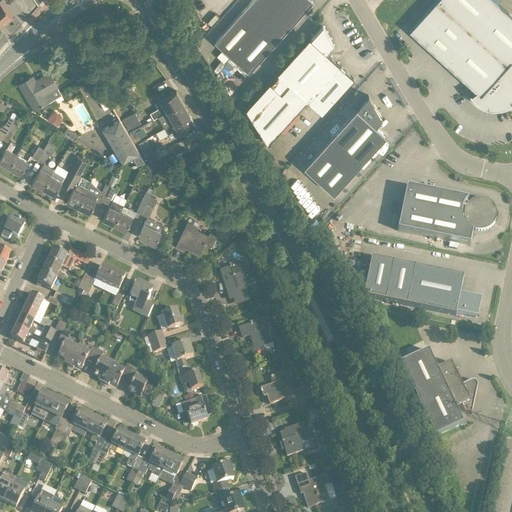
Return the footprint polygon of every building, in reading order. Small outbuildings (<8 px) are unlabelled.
[(251,0),(214,42),(231,58),(283,0),(251,0)] [(248,73),(304,11),(313,2),(311,0),(283,0),(231,58),(248,73)] [(436,0),(409,30),(475,90),(471,94),(470,93),(469,94),(470,95),(472,97),(473,99),(475,100),(476,101),(478,103),(480,104),(482,105),(484,106),(486,106),(488,107),(490,107),(492,107),(494,108),(496,108),(498,107),(500,107),(502,107),(504,106),(506,105),(508,104),(510,103),(511,102),(511,101),(510,102),(508,99),(510,98),(511,97),(511,96),(511,60),(507,65),(472,33),(498,4),(494,0),(436,0)] [(0,20),(3,24),(12,15),(0,1),(0,20)] [(511,60),(511,15),(498,4),(472,33),(507,65),(511,60)] [(288,83),(306,100),(338,64),(326,53),(334,45),(323,26),(311,39),(309,37),(277,73),(278,74),(288,83)] [(353,78),(338,64),(306,100),(321,113),(353,78)] [(19,85),(29,102),(34,110),(48,101),(44,95),(57,87),(49,73),(35,81),(33,76),(19,85)] [(306,100),(288,83),(278,74),(270,82),(269,81),(245,108),(267,143),(306,100)] [(158,117),(167,111),(183,102),(176,91),(160,100),(161,100),(154,103),(158,108),(150,113),(153,119),(158,117)] [(368,95),(304,166),(333,193),(386,135),(375,126),(382,119),(368,95)] [(167,111),(171,119),(162,124),(164,127),(189,113),(183,102),(167,111)] [(55,109),(48,118),(57,125),(64,116),(55,109)] [(129,130),(134,128),(130,122),(139,117),(136,112),(123,119),(129,130)] [(175,136),(195,124),(189,113),(164,127),(168,134),(172,132),(175,136)] [(10,116),(4,125),(0,131),(0,137),(2,139),(9,128),(14,119),(10,116)] [(122,163),(140,153),(119,119),(102,129),(122,163)] [(14,131),(9,128),(2,139),(7,142),(14,131)] [(136,130),(130,133),(135,141),(141,138),(136,130)] [(37,160),(43,149),(48,141),(52,136),(47,133),(39,146),(32,157),(37,160)] [(0,156),(0,162),(8,167),(16,154),(10,151),(15,143),(10,140),(6,148),(5,148),(0,156)] [(43,163),(48,154),(50,156),(56,146),(48,141),(43,149),(37,160),(43,163)] [(142,151),(147,160),(154,156),(157,154),(151,145),(142,151)] [(27,161),(16,154),(8,167),(19,174),(27,161)] [(66,187),(76,168),(82,158),(77,156),(65,177),(54,170),(51,175),(43,188),(54,195),(61,183),(66,187)] [(154,156),(147,160),(144,162),(148,168),(158,162),(154,156)] [(75,182),(82,171),(87,161),(82,158),(76,168),(66,187),(72,190),(66,202),(78,207),(87,188),(75,182)] [(43,188),(51,175),(54,170),(43,164),(40,169),(40,168),(32,181),(43,188)] [(105,183),(102,190),(100,190),(98,193),(87,188),(78,207),(89,213),(95,201),(102,204),(111,185),(105,183)] [(114,225),(120,211),(123,205),(110,199),(116,188),(111,185),(102,204),(108,207),(102,219),(114,225)] [(407,188),(406,190),(398,232),(470,247),(473,233),(471,232),(472,230),(473,230),(476,231),(477,232),(479,232),(480,232),(482,232),(483,232),(486,231),(488,230),(489,230),(490,229),(491,228),(492,227),(493,226),(494,225),(494,224),(495,223),(496,221),(496,220),(496,218),(496,217),(497,216),(496,213),(496,212),(496,211),(495,210),(494,208),(493,207),(493,205),(492,205),(490,203),(488,202),(487,201),(485,200),(484,200),(482,200),(481,200),(479,200),(478,200),(476,200),(475,200),(474,201),(471,202),(469,204),(468,205),(466,203),(468,201),(407,188)] [(141,214),(146,203),(151,193),(146,191),(136,212),(141,214)] [(154,206),(146,203),(141,214),(148,218),(154,206)] [(132,216),(120,211),(114,225),(125,230),(132,216)] [(11,218),(7,227),(1,237),(8,241),(12,235),(18,238),(25,226),(19,223),(20,222),(18,221),(18,222),(11,218)] [(152,227),(144,223),(138,236),(154,244),(163,225),(155,221),(152,227)] [(203,243),(206,244),(211,247),(217,235),(210,232),(208,235),(195,229),(196,226),(187,221),(175,247),(183,251),(185,247),(199,254),(203,243)] [(0,249),(0,263),(5,266),(11,255),(0,249)] [(48,262),(61,268),(69,272),(74,260),(53,250),(48,262)] [(89,261),(78,256),(76,261),(87,266),(89,261)] [(463,278),(393,263),(371,259),(363,298),(455,317),(456,315),(464,317),(475,319),(479,300),(468,298),(460,296),(463,278)] [(48,262),(42,273),(56,280),(62,282),(64,277),(59,274),(61,268),(48,262)] [(229,301),(246,296),(244,289),(251,287),(244,264),(231,268),(230,267),(228,267),(229,270),(220,273),(225,287),(230,286),(233,299),(229,300),(229,301)] [(95,281),(107,286),(113,272),(102,267),(95,281)] [(118,292),(121,287),(125,278),(113,272),(107,286),(118,292)] [(50,291),(56,280),(42,273),(37,285),(50,291)] [(85,276),(83,279),(78,290),(83,293),(90,278),(85,276)] [(95,281),(90,278),(83,293),(88,295),(95,281)] [(137,284),(130,298),(138,302),(136,305),(143,309),(140,315),(147,318),(153,306),(146,302),(148,299),(149,300),(150,298),(149,297),(152,291),(137,284)] [(31,295),(26,306),(38,312),(44,301),(31,295)] [(59,303),(64,306),(70,308),(72,303),(55,295),(53,300),(59,303)] [(122,298),(117,295),(112,306),(117,309),(122,298)] [(64,306),(59,303),(56,309),(67,314),(70,308),(64,306)] [(33,323),(38,312),(26,306),(21,317),(33,323)] [(167,331),(173,329),(182,326),(180,321),(179,321),(176,311),(162,316),(167,331)] [(16,328),(28,334),(34,337),(36,332),(30,329),(33,323),(21,317),(16,328)] [(250,326),(249,327),(239,330),(242,339),(250,336),(256,356),(257,356),(256,354),(261,352),(262,354),(265,353),(263,348),(270,345),(266,331),(271,330),(267,319),(252,324),(251,324),(249,324),(250,326)] [(54,333),(55,334),(61,336),(62,335),(66,326),(59,322),(54,333)] [(34,337),(28,334),(16,328),(11,339),(25,346),(28,347),(31,340),(39,344),(36,351),(45,355),(50,344),(39,339),(34,337)] [(44,328),(39,339),(50,344),(55,334),(54,333),(44,328)] [(147,337),(150,346),(164,341),(161,333),(147,337)] [(62,335),(61,336),(56,346),(62,349),(57,358),(65,362),(63,364),(68,367),(77,349),(65,343),(68,338),(62,335)] [(167,350),(164,341),(150,346),(153,355),(167,350)] [(172,348),(176,363),(175,364),(177,371),(186,368),(184,361),(193,358),(188,343),(172,348)] [(91,349),(91,350),(88,355),(77,349),(68,367),(73,369),(74,367),(81,370),(86,361),(92,364),(97,352),(91,349)] [(100,360),(102,356),(103,355),(97,352),(92,364),(97,366),(92,375),(100,379),(99,382),(103,384),(112,366),(100,360)] [(471,382),(470,382),(461,386),(451,364),(437,370),(428,352),(400,365),(434,438),(463,425),(455,409),(461,406),(464,412),(471,414),(471,415),(471,416),(477,387),(477,386),(477,385),(477,384),(476,383),(475,382),(474,382),(473,382),(472,382),(471,382)] [(124,372),(112,366),(103,384),(108,386),(109,384),(117,388),(121,379),(127,381),(132,369),(126,366),(124,372)] [(189,368),(187,368),(176,372),(182,388),(184,394),(191,392),(203,388),(198,373),(190,375),(188,368),(189,368)] [(141,373),(132,369),(127,381),(132,384),(128,393),(135,396),(134,399),(139,401),(142,395),(148,398),(153,386),(138,379),(141,373)] [(26,383),(29,377),(24,374),(21,381),(26,383)] [(287,374),(280,376),(270,379),(272,386),(260,390),(263,398),(266,397),(269,406),(287,400),(284,393),(292,390),(287,374)] [(26,385),(21,383),(18,390),(23,393),(26,385)] [(35,389),(26,385),(23,393),(21,396),(30,400),(35,389)] [(41,410),(48,414),(55,400),(42,393),(35,407),(32,413),(38,416),(41,410)] [(157,411),(159,407),(165,396),(158,393),(151,408),(157,411)] [(183,413),(185,412),(188,420),(190,427),(207,422),(206,418),(212,416),(206,397),(180,405),(180,406),(181,405),(183,413)] [(68,406),(55,400),(48,414),(55,417),(50,426),(56,429),(55,431),(56,432),(50,444),(55,447),(67,423),(61,420),(63,415),(68,406)] [(25,410),(22,408),(11,403),(8,408),(23,415),(25,410)] [(20,420),(23,415),(8,408),(6,414),(20,420)] [(73,426),(67,423),(55,447),(61,450),(67,437),(68,438),(71,432),(76,435),(79,429),(86,433),(93,419),(80,412),(73,426)] [(29,418),(23,415),(20,420),(17,428),(23,430),(29,418)] [(93,419),(86,433),(93,436),(90,442),(96,445),(99,439),(106,425),(93,419)] [(285,450),(284,450),(286,459),(296,456),(304,453),(301,445),(313,441),(310,431),(304,433),(302,426),(284,432),(285,433),(280,435),(283,443),(281,444),(281,445),(283,444),(285,450)] [(105,442),(99,454),(93,466),(99,469),(105,456),(106,457),(109,451),(115,454),(117,448),(124,452),(131,438),(118,432),(111,445),(105,442)] [(0,434),(0,441),(8,445),(10,442),(11,440),(0,434)] [(144,444),(131,438),(124,452),(131,455),(126,467),(132,470),(126,482),(132,485),(138,473),(144,461),(137,458),(144,444)] [(0,448),(5,451),(8,445),(0,441),(0,448)] [(8,445),(5,451),(3,455),(9,458),(16,445),(10,442),(8,445)] [(88,463),(93,466),(99,454),(94,451),(88,463)] [(144,476),(147,470),(153,473),(151,476),(158,480),(162,471),(169,457),(157,451),(150,463),(144,460),(144,461),(138,473),(132,485),(137,488),(143,476),(144,476)] [(165,483),(167,480),(172,483),(175,477),(182,464),(169,457),(162,471),(158,480),(165,483)] [(41,474),(48,461),(42,458),(36,471),(41,474)] [(48,461),(41,474),(38,480),(44,483),(53,464),(48,461)] [(212,487),(215,495),(227,491),(225,483),(233,480),(231,473),(229,473),(227,466),(228,466),(228,465),(212,470),(217,486),(212,487)] [(0,501),(4,503),(12,486),(15,481),(16,479),(3,473),(0,479),(0,501)] [(185,475),(182,481),(179,487),(190,492),(196,480),(185,475)] [(308,509),(317,506),(329,502),(324,488),(329,487),(325,477),(309,482),(306,475),(294,479),(300,496),(304,495),(306,499),(305,499),(308,509)] [(79,493),(86,480),(80,477),(73,490),(79,493)] [(91,483),(86,480),(79,493),(85,496),(91,483)] [(15,481),(12,486),(4,503),(16,509),(27,487),(15,481)] [(177,492),(171,489),(165,502),(171,504),(177,492)] [(230,499),(227,491),(215,495),(218,503),(222,502),(224,509),(214,511),(213,511),(212,509),(204,511),(239,511),(243,511),(243,510),(238,497),(239,497),(239,496),(230,499)] [(45,511),(49,505),(53,498),(41,492),(30,511),(45,511)] [(117,511),(123,499),(118,496),(111,509),(117,511)] [(123,511),(129,501),(123,499),(117,511),(123,511)]
